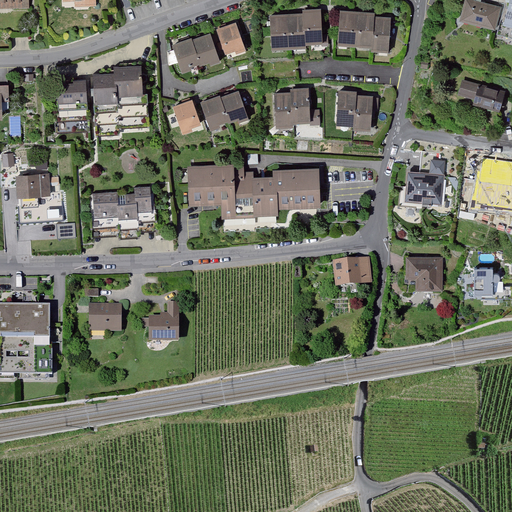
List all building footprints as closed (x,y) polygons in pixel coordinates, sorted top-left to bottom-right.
[(0,0),(0,10),(28,10),(27,0),(0,0)] [(64,0),(65,5),(77,4),(77,8),(96,8),(95,0),(64,0)] [(511,0),(503,38),(511,40),(511,0)] [(501,12),(468,2),(463,23),(495,32),(501,12)] [(306,19),(273,19),(274,51),(304,51),(304,48),(322,47),(321,13),(306,14),(306,19)] [(374,17),(343,15),(342,48),(388,50),(389,21),(374,20),(374,17)] [(237,27),(220,33),(228,56),(237,53),(238,56),(246,53),(237,27)] [(192,43),(175,50),(185,74),(208,65),(210,68),(220,64),(210,38),(193,45),(192,43)] [(116,79),(97,80),(98,125),(119,125),(119,117),(141,117),(141,72),(116,72),(116,79)] [(505,95),(465,83),(461,97),(477,102),(476,106),(500,113),(505,95)] [(86,84),(61,84),(61,134),(87,134),(86,84)] [(292,97),(277,97),(277,131),(293,131),(293,126),(319,126),(319,113),(308,113),(308,93),(292,93),(292,97)] [(220,100),(202,106),(213,134),(221,131),(220,128),(238,120),(240,126),(249,123),(238,95),(221,102),(220,100)] [(357,95),(341,95),(340,128),(356,128),(356,134),(370,134),(371,100),(357,99),(357,95)] [(192,104),(175,110),(185,136),(191,134),(190,131),(201,127),(192,104)] [(445,161),(431,161),(430,175),(406,174),(405,206),(443,207),(445,161)] [(242,169),(190,170),(191,208),(224,207),(224,219),(276,218),(276,211),(320,210),(319,174),(275,175),(276,182),(254,182),(254,174),(242,175),(242,169)] [(50,178),(19,179),(20,200),(51,199),(50,178)] [(152,191),(137,191),(137,198),(116,198),(116,195),(94,196),(96,238),(121,237),(121,242),(140,241),(140,234),(154,234),(152,191)] [(443,260),(409,260),(409,282),(417,282),(417,294),(443,294),(443,260)] [(369,262),(335,265),(337,290),(372,286),(369,262)] [(475,287),(475,292),(495,292),(495,265),(473,265),(473,275),(484,275),(484,287),(475,287)] [(180,306),(170,306),(170,316),(162,316),(162,320),(151,320),(151,346),(180,346),(180,306)] [(121,307),(91,307),(91,334),(121,334),(121,307)] [(51,310),(0,309),(0,377),(50,378),(51,310)]
